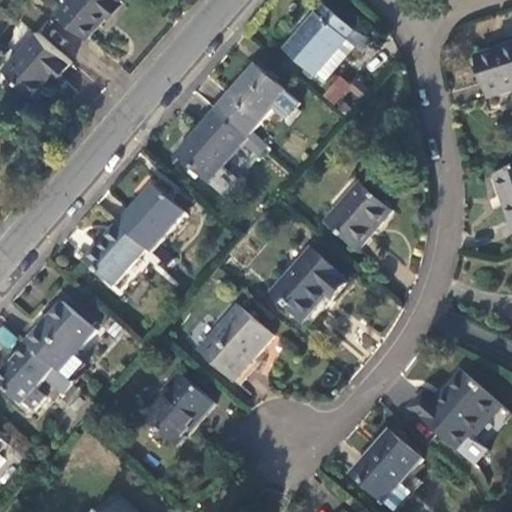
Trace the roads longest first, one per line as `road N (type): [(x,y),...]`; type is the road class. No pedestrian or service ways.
road 1 (residential): [(419,26),(452,194),(447,253),(422,324),(383,378),(313,449)]
road 2 (residential): [(228,0),(0,259)]
